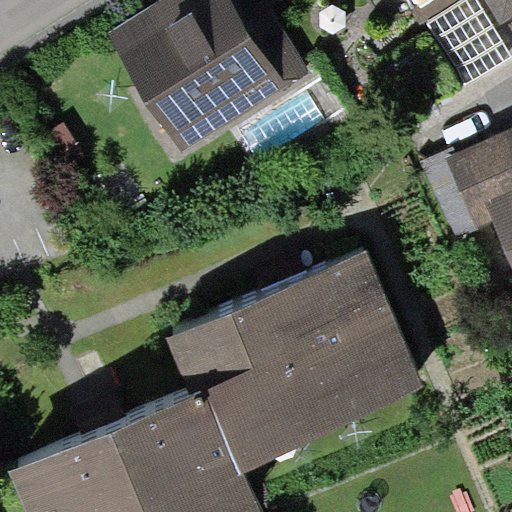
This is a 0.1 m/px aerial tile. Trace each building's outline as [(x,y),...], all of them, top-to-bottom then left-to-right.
[(171,0),(117,35),(181,135),(280,73),(233,0),(171,0)] [(233,0),(280,73),(297,62),(260,4),(265,0),(233,0)] [(470,213),(493,202),(511,193),(511,126),(445,158),(470,213)] [(511,193),(493,202),(511,242),(511,193)] [(209,370),(239,445),(415,373),(363,247),(188,319),(209,370)] [(209,370),(11,451),(36,511),(201,511),(258,489),(239,445),(209,370)]
